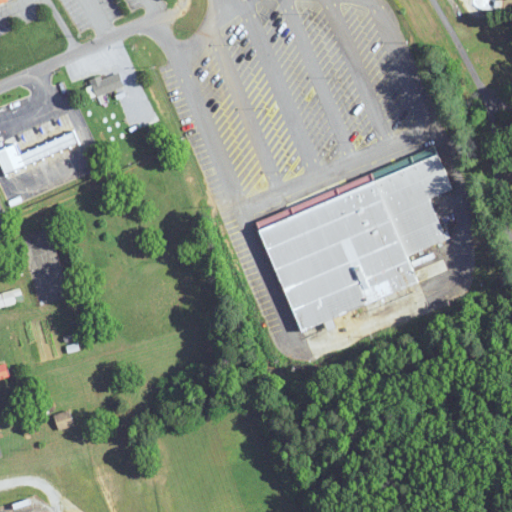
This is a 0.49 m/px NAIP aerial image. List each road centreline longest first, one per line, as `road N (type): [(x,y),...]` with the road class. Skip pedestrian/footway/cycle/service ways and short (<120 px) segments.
road 1 (residential): [(432,0),(488,102),(500,195),(511,225)]
road 2 (residential): [(0,82),(159,16)]
